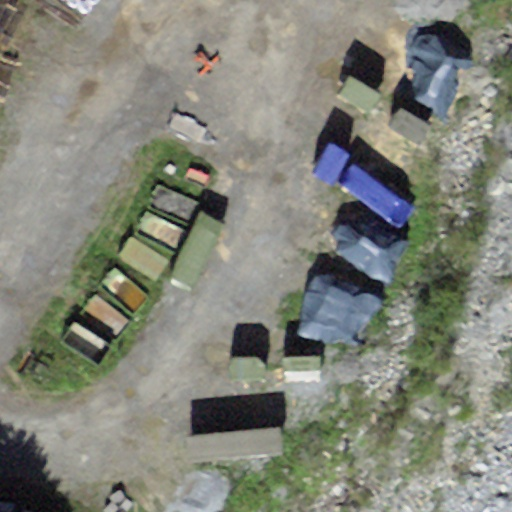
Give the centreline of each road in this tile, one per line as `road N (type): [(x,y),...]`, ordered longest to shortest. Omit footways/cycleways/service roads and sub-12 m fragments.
road 1 (track): [(294,0),(261,121),(102,439),(11,461),(0,454)]
road 2 (track): [(0,268),(136,0)]
